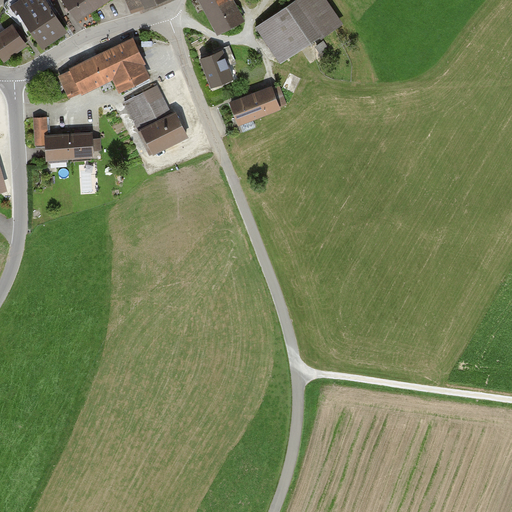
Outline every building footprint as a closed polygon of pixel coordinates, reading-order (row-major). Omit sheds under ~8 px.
[(23,0),(12,8),(39,46),(64,28),(44,0),(23,0)] [(65,0),(77,19),(90,11),(107,0),(65,0)] [(118,0),(125,14),(158,0),(118,0)] [(201,0),(219,32),(242,20),(230,0),(201,0)] [(294,0),(252,28),(277,65),(339,24),(323,0),(294,0)] [(0,37),(0,53),(4,60),(25,45),(13,28),(0,37)] [(152,79),(134,40),(118,47),(96,58),(76,67),(61,74),(71,96),(112,77),(120,94),(152,79)] [(219,45),(194,54),(206,89),(231,81),(219,45)] [(239,47),(235,57),(245,61),(249,51),(239,47)] [(224,106),(232,127),(285,107),(278,86),(224,106)] [(134,132),(171,114),(161,93),(152,98),(148,89),(120,102),(134,132)] [(134,132),(146,156),(183,139),(171,114),(134,132)] [(48,118),(34,119),(35,147),(45,146),(46,159),(94,156),(93,133),(81,134),(58,135),(48,136),(48,123),(48,118)]
